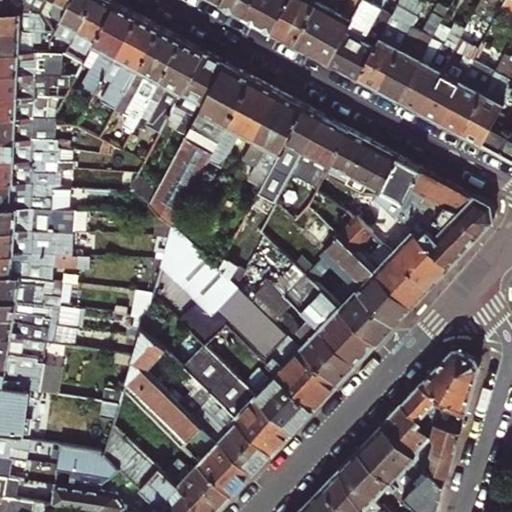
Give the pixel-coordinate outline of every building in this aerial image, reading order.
[(0,0),(0,9),(21,10),(27,0),(0,0)] [(27,0),(21,10),(41,11),(47,0),(56,0),(51,11),(53,16),(50,20),(58,29),(73,0),(27,0)] [(70,48),(95,0),(73,0),(58,29),(58,30),(68,36),(63,45),(70,48)] [(95,0),(70,48),(87,57),(117,1),(114,0),(95,0)] [(220,0),(220,2),(241,13),(248,0),(220,0)] [(248,0),(241,13),(271,30),(287,0),(248,0)] [(294,42),(316,0),(287,0),(271,30),(294,42)] [(316,0),(294,42),(329,61),(362,0),(316,0)] [(362,0),(329,61),(358,76),(393,9),(381,3),(382,0),(362,0)] [(95,97),(107,75),(140,14),(117,1),(87,57),(85,61),(84,62),(93,67),(82,89),(95,97)] [(393,9),(358,76),(378,86),(399,47),(410,26),(415,18),(394,7),(393,9)] [(0,29),(56,32),(58,30),(58,29),(50,20),(43,12),(41,11),(21,10),(0,9),(0,29)] [(378,86),(399,98),(420,58),(431,37),(442,18),(433,13),(422,32),(419,30),(408,51),(399,47),(378,86)] [(140,14),(107,75),(115,79),(103,102),(117,109),(129,87),(162,25),(140,14)] [(419,108),(440,69),(452,48),(462,28),(454,24),(444,44),(440,42),(429,62),(420,58),(399,98),(419,108)] [(184,37),(162,25),(129,87),(137,91),(125,114),(129,116),(125,125),(134,130),(151,98),(184,37)] [(419,30),(410,26),(399,47),(408,51),(419,30)] [(0,49),(34,51),(34,41),(53,42),(53,39),(56,32),(0,29),(0,49)] [(440,120),(472,59),(481,42),(470,36),(461,53),(450,74),(440,69),(419,108),(440,120)] [(207,49),(184,37),(151,98),(159,103),(147,126),(161,134),(171,116),(178,102),(207,49)] [(431,37),(420,58),(429,62),(440,42),(431,37)] [(496,65),(504,49),(488,40),(479,56),(496,65)] [(452,48),(440,69),(450,74),(461,53),(452,48)] [(52,52),(34,51),(0,49),(0,71),(36,74),(37,64),(63,66),(68,66),(69,54),(68,53),(52,52)] [(179,128),(190,134),(229,61),(207,49),(178,102),(190,109),(183,122),(179,128)] [(460,130),(493,70),(472,59),(440,120),(460,130)] [(176,223),(211,158),(256,75),(229,61),(190,134),(160,191),(154,202),(164,212),(176,223)] [(497,113),(508,92),(511,84),(511,64),(508,62),(501,75),(493,70),(460,130),(481,141),(490,125),(497,113)] [(37,64),(36,74),(62,76),(63,66),(37,64)] [(36,74),(0,71),(0,93),(35,95),(65,97),(76,76),(62,76),(36,74)] [(256,75),(211,158),(222,163),(230,149),(232,150),(243,129),(256,136),(281,89),(256,75)] [(268,178),(308,103),(281,89),(256,136),(270,143),(261,159),(251,179),(264,186),(268,178)] [(507,115),(511,105),(511,93),(508,92),(497,113),(501,115),(502,113),(507,115)] [(0,114),(57,117),(58,112),(65,97),(35,95),(0,93),(0,114)] [(190,109),(178,102),(171,116),(183,122),(190,109)] [(327,113),(308,103),(268,178),(264,186),(259,196),(276,206),(280,200),(296,170),(302,158),(308,148),(327,113)] [(327,113),(308,148),(302,158),(311,163),(316,153),(318,154),(337,118),(327,113)] [(502,113),(501,115),(499,118),(511,125),(511,123),(511,118),(507,115),(502,113)] [(57,123),(57,117),(0,114),(0,136),(33,138),(33,128),(56,129),(57,123)] [(332,162),(334,159),(351,126),(337,118),(318,154),(313,164),(311,163),(302,158),(296,170),(314,179),(321,183),(327,172),(332,162)] [(511,157),(511,136),(490,125),(481,141),(511,157)] [(350,183),(353,177),(374,138),(351,126),(334,159),(332,162),(327,172),(350,183)] [(33,128),(33,138),(56,139),(56,129),(33,128)] [(33,138),(0,136),(0,159),(32,162),(33,151),(58,153),(59,148),(75,148),(76,140),(56,139),(33,138)] [(270,143),(256,136),(247,152),(261,159),(270,143)] [(370,188),(371,187),(373,186),(375,183),(394,149),(374,138),(353,177),(350,183),(363,191),(365,190),(368,189),(370,188)] [(380,192),(401,152),(394,149),(375,183),(373,186),(371,187),(380,192)] [(33,151),(32,162),(57,163),(58,163),(58,153),(33,151)] [(380,192),(400,211),(424,165),(401,152),(380,192)] [(32,162),(0,159),(0,180),(31,182),(32,171),(54,172),(56,173),(57,170),(57,163),(32,162)] [(424,165),(400,211),(407,218),(415,209),(440,233),(450,223),(470,244),(496,217),(494,202),(424,165)] [(31,182),(54,183),(54,172),(32,171),(31,182)] [(134,184),(141,190),(154,202),(160,191),(140,173),(134,184)] [(0,180),(0,204),(30,206),(51,207),(65,207),(74,208),(75,187),(60,186),(54,186),(54,183),(31,182),(0,180)] [(30,206),(0,204),(0,227),(30,229),(49,230),(64,231),(78,232),(79,208),(74,208),(65,207),(51,207),(30,206)] [(415,209),(407,218),(417,227),(453,262),(470,244),(450,223),(440,233),(415,209)] [(164,212),(161,211),(160,236),(172,237),(176,223),(164,212)] [(358,215),(341,233),(414,303),(432,285),(394,249),(358,215)] [(229,322),(271,361),(275,365),(317,405),(318,404),(341,380),(280,321),(278,320),(257,300),(252,296),(240,284),(237,281),(221,266),(199,244),(176,223),(172,237),(166,259),(165,261),(199,293),(178,315),(192,328),(208,344),(229,322)] [(0,227),(0,250),(28,252),(29,242),(63,244),(64,231),(49,230),(30,229),(0,227)] [(417,227),(394,249),(432,285),(453,262),(417,227)] [(414,303),(341,233),(328,246),(332,250),(311,272),(312,273),(317,278),(328,268),(332,272),(337,266),(341,270),(360,287),(396,322),(414,303)] [(0,272),(29,276),(31,262),(51,264),(77,267),(79,254),(28,252),(0,250),(0,272)] [(281,262),(302,283),(318,298),(310,306),(306,310),(310,314),(322,326),(359,361),(380,339),(317,278),(312,273),(311,272),(290,252),(281,262)] [(31,262),(29,276),(44,278),(50,279),(51,264),(31,262)] [(337,266),(332,272),(336,275),(341,270),(337,266)] [(328,268),(317,278),(380,339),(396,322),(360,287),(351,296),(329,275),(332,272),(328,268)] [(0,298),(53,304),(60,305),(61,304),(62,298),(42,296),(44,282),(44,278),(29,276),(0,272),(0,298)] [(278,320),(289,309),(294,304),(297,301),(271,276),(252,296),(257,300),(278,320)] [(155,293),(138,291),(135,315),(148,317),(155,293)] [(81,307),(61,304),(60,305),(58,323),(77,326),(81,307)] [(359,361),(322,326),(310,314),(302,323),(289,309),(278,320),(280,321),(341,380),(359,361)] [(49,320),(44,319),(42,326),(14,321),(14,316),(0,314),(0,331),(46,339),(49,320)] [(77,326),(58,323),(55,341),(75,344),(77,326)] [(142,336),(136,355),(136,357),(147,368),(168,346),(145,325),(142,336)] [(36,360),(43,361),(46,339),(0,331),(0,353),(20,357),(20,354),(36,356),(36,360)] [(296,427),(250,383),(246,379),(208,344),(187,365),(198,375),(275,449),(296,427)] [(404,400),(419,414),(442,390),(466,413),(481,364),(478,356),(462,348),(452,349),(404,400)] [(0,353),(0,382),(31,388),(38,389),(42,365),(43,361),(36,360),(36,356),(20,354),(20,357),(0,353)] [(126,389),(186,446),(202,462),(234,492),(255,471),(196,414),(172,391),(147,368),(136,357),(128,380),(126,389)] [(275,365),(271,361),(267,365),(250,383),(296,427),(317,405),(275,365)] [(179,371),(186,377),(172,391),(196,414),(255,471),(275,449),(198,375),(187,365),(186,363),(179,371)] [(0,382),(0,434),(23,438),(31,388),(0,382)] [(424,459),(436,419),(420,415),(419,414),(404,400),(384,421),(424,459)] [(462,426),(436,419),(424,459),(432,466),(446,479),(462,426)] [(424,459),(384,421),(359,447),(408,492),(432,466),(424,459)] [(154,461),(115,424),(106,454),(121,468),(160,506),(166,511),(215,511),(234,492),(202,462),(192,471),(181,461),(168,474),(154,461)] [(0,434),(0,454),(11,457),(12,448),(31,451),(33,440),(23,438),(0,434)] [(124,510),(129,506),(119,493),(104,490),(105,484),(121,468),(106,454),(104,452),(64,445),(61,465),(58,484),(55,502),(59,503),(90,508),(101,510),(102,511),(104,511),(108,509),(110,511),(113,511),(121,506),(124,510)] [(428,511),(408,492),(359,447),(342,466),(356,490),(365,506),(372,511),(428,511)] [(12,448),(11,457),(29,459),(31,451),(12,448)] [(0,474),(26,479),(28,468),(9,465),(11,457),(0,454),(0,474)] [(29,459),(11,457),(9,465),(28,468),(29,459)] [(356,490),(342,466),(326,483),(342,511),(372,511),(365,506),(356,490)] [(436,511),(446,479),(432,466),(408,492),(428,511),(436,511)] [(0,474),(0,493),(5,494),(6,485),(24,489),(26,479),(0,474)] [(342,511),(326,483),(306,504),(312,511),(342,511)] [(6,485),(5,494),(23,497),(24,489),(6,485)] [(0,493),(0,511),(2,511),(4,511),(32,511),(43,511),(45,501),(23,497),(5,494),(0,493)] [(88,511),(90,508),(59,503),(57,511),(88,511)]
